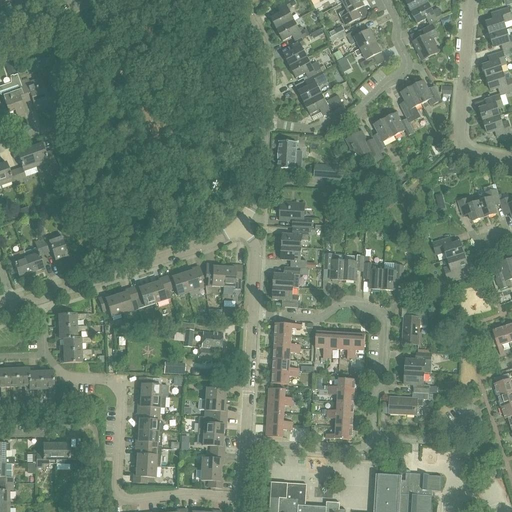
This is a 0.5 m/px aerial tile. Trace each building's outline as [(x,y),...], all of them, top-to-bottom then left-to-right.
[(360,0),(349,0),(343,3),(347,10),(339,14),(346,26),(362,18),(357,10),(364,6),(360,0)] [(408,0),(405,2),(411,14),(430,4),(427,0),(408,0)] [(277,30),(295,21),(289,9),(292,8),(289,2),(278,8),(281,13),(271,19),(277,30)] [(427,20),(430,25),(444,18),(438,8),(433,11),(430,4),(411,14),(418,25),(427,20)] [(375,16),(384,12),(381,6),(372,11),(375,16)] [(486,23),(490,36),(506,31),(504,23),(511,20),(511,16),(510,8),(492,14),(494,21),(486,23)] [(295,42),(296,42),(302,39),(307,37),(304,31),(301,33),(295,21),(277,30),(283,42),(293,37),(295,42)] [(413,43),(423,61),(439,53),(435,45),(436,45),(433,39),(438,36),(433,25),(422,31),(425,36),(413,43)] [(329,33),(332,37),(345,30),(343,26),(329,33)] [(361,50),(376,42),(370,30),(363,34),(360,28),(347,35),(352,45),(357,43),(361,50)] [(506,31),(490,36),(494,48),(502,45),(504,52),(511,49),(511,36),(508,37),(506,31)] [(290,67),(308,58),(302,47),(305,45),(302,39),(296,42),(295,42),(290,45),(293,51),(284,56),(290,67)] [(361,64),(364,69),(376,63),(373,57),(382,53),(376,42),(361,50),(355,52),(357,57),(363,54),(366,61),(361,64)] [(340,52),(334,54),(338,61),(343,59),(340,52)] [(483,66),(487,79),(503,74),(509,72),(506,64),(503,52),(488,57),(490,64),(483,66)] [(309,80),(322,73),(317,63),(312,66),(308,58),(290,67),(296,79),(306,74),(309,80)] [(4,63),(9,76),(16,73),(11,60),(10,60),(4,62),(4,63)] [(298,92),(305,104),(322,95),(319,88),(328,83),(322,73),(309,80),(305,81),(308,87),(298,92)] [(499,89),(501,95),(511,91),(511,81),(511,79),(506,81),(503,74),(487,79),(491,91),(499,89)] [(13,77),(13,76),(11,77),(11,84),(0,87),(0,92),(1,95),(2,94),(9,113),(15,111),(17,116),(25,113),(22,105),(26,103),(19,82),(17,76),(13,77)] [(19,82),(26,103),(32,101),(35,109),(43,107),(41,101),(48,99),(41,80),(30,84),(28,79),(19,82)] [(425,82),(413,88),(422,105),(429,101),(431,106),(442,101),(435,88),(429,91),(425,82)] [(452,88),(442,87),(441,95),(451,96),(452,88)] [(416,108),(422,105),(413,88),(402,94),(406,102),(399,105),(407,119),(409,123),(409,122),(420,117),(416,108)] [(347,92),(342,95),(347,103),(352,100),(347,92)] [(320,110),(323,116),(328,114),(342,106),(343,106),(338,96),(331,99),(326,102),(322,95),(305,104),(311,116),(320,110)] [(480,110),(484,122),(500,117),(498,109),(504,107),(502,102),(500,96),(485,100),(487,107),(480,110)] [(328,114),(330,118),(346,112),(342,106),(328,114)] [(386,120),(394,137),(405,131),(408,137),(415,134),(409,122),(409,123),(407,119),(402,122),(397,114),(386,120)] [(496,132),(498,138),(511,134),(508,122),(502,123),(500,117),(484,122),(488,134),(496,132)] [(380,152),(381,152),(386,149),(383,143),(394,137),(386,120),(374,126),(378,134),(372,137),(373,139),(380,152)] [(369,153),(374,164),(384,159),(381,152),(380,152),(373,139),(367,142),(362,132),(347,140),(357,159),(369,153)] [(278,151),(278,160),(278,169),(296,170),(296,159),(302,160),(302,152),(297,152),(297,143),(279,142),(279,151),(278,151)] [(42,143),(29,148),(36,167),(48,163),(50,168),(56,165),(51,150),(45,153),(42,143)] [(21,167),(16,169),(21,184),(27,181),(24,171),(36,167),(29,148),(16,152),(21,167)] [(6,162),(0,164),(0,185),(0,186),(12,182),(14,187),(21,184),(16,169),(10,171),(6,162)] [(328,175),(328,180),(342,181),(343,170),(329,169),(328,175)] [(486,199),(479,202),(485,218),(497,214),(495,206),(501,204),(500,201),(497,190),(484,194),(486,199)] [(442,194),(435,196),(437,203),(444,201),(442,194)] [(511,197),(500,201),(501,204),(505,216),(511,214),(511,197)] [(485,218),(479,202),(472,204),(471,198),(459,202),(463,216),(470,214),(472,222),(485,218)] [(292,228),(309,229),(312,229),(312,219),(304,218),(305,204),(281,203),(280,221),(292,221),(292,228)] [(0,218),(0,224),(11,221),(9,215),(0,218)] [(39,237),(45,235),(42,228),(37,230),(39,237)] [(283,248),(302,249),(302,241),(308,241),(309,229),(292,228),(292,235),(283,235),(283,248)] [(417,241),(424,239),(421,231),(415,233),(417,241)] [(41,240),(46,254),(52,252),(55,261),(68,256),(61,237),(60,233),(41,240)] [(445,253),(448,260),(464,254),(460,242),(453,245),(451,237),(435,242),(432,243),(436,256),(439,255),(445,253)] [(24,253),(31,273),(44,269),(39,256),(46,254),(41,240),(40,239),(34,242),(36,248),(24,253)] [(284,268),(301,269),(306,269),(307,262),(301,261),(302,249),(283,248),(282,261),(291,261),(290,268),(284,268)] [(15,269),(19,278),(31,273),(24,253),(23,251),(11,255),(4,257),(9,271),(15,269)] [(341,281),(344,281),(345,262),(338,262),(338,255),(332,255),(325,254),(324,270),(331,271),(331,280),(333,280),(333,282),(334,283),(339,284),(340,282),(341,281)] [(443,268),(447,282),(463,277),(461,269),(468,267),(464,254),(448,260),(450,266),(443,268)] [(357,272),(364,273),(365,264),(364,264),(365,257),(358,256),(357,263),(345,262),(344,281),(357,281),(357,272)] [(496,275),(501,290),(511,286),(511,284),(511,281),(511,280),(511,260),(510,261),(509,258),(501,260),(502,263),(500,264),(503,273),(496,275)] [(206,286),(223,287),(224,267),(213,267),(214,264),(207,264),(206,278),(206,286)] [(370,290),(383,291),(384,271),(371,270),(372,264),(365,264),(364,273),(364,280),(371,280),(370,290)] [(193,270),(182,274),(188,293),(198,290),(205,287),(202,280),(198,266),(192,268),(193,270)] [(233,291),(240,291),(241,288),(242,266),(235,266),(235,268),(224,267),(223,287),(233,288),(233,291)] [(383,291),(396,291),(397,282),(403,282),(404,266),(397,266),(397,272),(384,271),(383,291)] [(274,287),(293,288),(294,276),(300,276),(301,269),(284,268),(284,275),(275,274),(274,287)] [(164,277),(169,290),(169,291),(175,289),(178,296),(188,293),(182,274),(172,277),(171,275),(164,277)] [(159,281),(148,285),(154,304),(170,299),(167,291),(169,290),(164,277),(159,279),(159,281)] [(432,284),(434,290),(441,288),(439,282),(432,284)] [(138,309),(144,307),(154,304),(148,285),(138,288),(138,286),(131,288),(137,309),(138,309)] [(283,308),(298,308),(298,296),(293,296),(293,288),(274,287),(273,300),(283,300),(283,308)] [(115,296),(121,314),(132,311),(137,309),(131,288),(125,290),(126,292),(115,296)] [(108,309),(111,318),(121,314),(115,296),(105,299),(104,297),(99,298),(103,311),(108,309)] [(403,344),(418,345),(420,319),(429,319),(429,310),(412,309),(412,318),(404,318),(403,344)] [(221,311),(208,311),(209,320),(221,319),(221,311)] [(59,327),(77,327),(77,320),(89,320),(89,314),(76,315),(76,314),(58,315),(59,322),(55,323),(55,328),(59,328),(59,327)] [(182,347),(192,348),(194,331),(194,324),(180,323),(180,330),(184,330),(182,347)] [(276,324),(275,336),(292,337),(292,329),(302,330),(302,325),(276,324)] [(55,339),(63,339),(77,339),(77,332),(87,332),(87,326),(77,327),(59,327),(59,328),(59,335),(55,335),(55,339)] [(493,331),(501,356),(505,354),(502,346),(510,343),(504,327),(493,331)] [(197,359),(211,360),(212,349),(221,350),(223,334),(203,332),(201,348),(199,348),(197,359)] [(328,359),(330,333),(317,332),(316,349),(324,350),(324,359),(321,359),(321,363),(327,363),(328,359)] [(333,350),(340,351),(342,334),(330,333),(328,359),(332,359),(333,350)] [(342,334),(340,351),(348,351),(348,361),(352,361),(354,334),(342,334)] [(366,335),(354,334),(352,361),(356,361),(357,351),(365,352),(366,335)] [(275,336),(275,348),(301,349),(301,345),(291,345),(292,337),(275,336)] [(59,351),(63,351),(81,351),(81,344),(91,343),(91,338),(81,339),(77,339),(63,339),(63,347),(59,347),(59,351)] [(450,352),(457,349),(455,344),(448,346),(450,352)] [(275,348),(274,360),(291,361),(291,353),(300,354),(301,349),(275,348)] [(60,359),(60,364),(82,363),(82,356),(92,355),(92,350),(81,351),(63,351),(63,359),(60,359)] [(406,360),(405,373),(425,374),(425,373),(431,374),(432,361),(432,354),(416,353),(415,360),(406,360)] [(274,360),(273,372),(299,373),(299,369),(290,369),(291,361),(274,360)] [(30,397),(30,390),(29,390),(28,368),(21,369),(21,365),(16,365),(16,369),(17,387),(24,387),(25,397),(30,397)] [(18,398),(17,387),(16,369),(9,369),(9,366),(4,366),(4,369),(5,388),(12,387),(13,398),(17,398),(18,398)] [(36,390),(37,400),(42,400),(41,390),(40,372),(33,372),(33,368),(28,368),(29,390),(30,390),(36,390)] [(41,390),(48,390),(49,400),(54,400),(54,390),(53,390),(53,371),(45,372),(45,368),(40,368),(40,372),(41,390)] [(273,384),(289,385),(290,377),(299,377),(299,373),(273,372),(273,384)] [(413,393),(433,394),(434,388),(430,387),(430,386),(424,386),(425,374),(405,373),(404,385),(414,386),(413,393)] [(509,374),(494,379),(496,384),(510,379),(509,374)] [(140,384),(139,396),(165,398),(165,397),(167,397),(168,388),(166,387),(160,386),(161,379),(138,377),(138,384),(140,384)] [(329,391),(355,393),(356,380),(340,379),(339,387),(330,387),(329,391)] [(494,384),(498,396),(511,391),(511,384),(510,379),(496,384),(494,384)] [(205,400),(225,401),(225,390),(227,390),(228,383),(214,383),(214,389),(205,388),(205,400)] [(269,389),(269,401),(295,403),(295,399),(286,398),(286,390),(269,389)] [(338,404),(355,405),(355,393),(329,391),(327,391),(322,390),(320,390),(320,394),(329,395),(338,396),(338,404)] [(511,391),(498,396),(502,407),(511,404),(511,391)] [(433,394),(413,393),(412,399),(391,398),(390,414),(417,415),(417,406),(423,407),(423,400),(433,401),(433,394)] [(137,406),(136,413),(158,414),(158,408),(164,409),(165,398),(139,396),(139,406),(137,406)] [(212,418),(226,419),(226,412),(224,412),(225,401),(205,400),(199,400),(198,409),(199,410),(212,411),(212,418)] [(269,401),(268,413),(285,414),(285,406),(294,407),(295,403),(269,401)] [(328,415),(354,416),(355,405),(338,404),(337,411),(328,411),(328,415)] [(505,419),(508,418),(511,416),(511,404),(502,407),(505,419)] [(137,431),(162,432),(163,423),(161,421),(158,421),(158,414),(136,413),(136,419),(138,420),(137,431)] [(268,413),(267,425),(293,427),(293,423),(284,422),(285,414),(268,413)] [(336,427),(353,428),(354,416),(328,415),(327,419),(337,420),(336,427)] [(203,435),(223,436),(223,425),(225,425),(226,419),(212,418),(211,424),(204,424),(203,435)] [(266,437),(283,439),(283,430),(293,431),(293,427),(267,425),(266,437)] [(326,439),(352,440),(353,428),(336,427),(336,435),(326,435),(326,439)] [(134,448),(161,450),(162,432),(137,431),(137,441),(135,441),(134,448)] [(210,453),(223,454),(224,447),(222,447),(223,436),(203,435),(202,446),(210,446),(210,453)] [(0,463),(5,464),(5,465),(14,465),(15,458),(5,458),(5,451),(8,451),(8,444),(0,443),(0,463)] [(36,463),(36,469),(43,469),(43,464),(56,464),(56,443),(42,443),(42,453),(36,454),(36,455),(36,463)] [(70,443),(56,443),(56,464),(69,464),(69,469),(76,468),(76,454),(69,454),(70,443)] [(136,466),(156,467),(160,467),(161,450),(134,448),(134,454),(136,454),(136,466)] [(201,470),(221,472),(221,460),(223,460),(223,454),(210,453),(209,459),(202,459),(201,470)] [(5,478),(5,465),(5,464),(0,463),(0,483),(14,484),(14,478),(5,478)] [(133,483),(147,484),(147,478),(155,478),(156,467),(136,466),(135,477),(133,477),(133,483)] [(208,488),(221,488),(222,482),(220,482),(221,472),(201,470),(200,481),(208,481),(208,488)] [(402,477),(377,475),(374,511),(432,511),(433,497),(433,492),(442,492),(443,478),(424,476),(410,475),(411,471),(407,471),(406,481),(402,481),(402,477)] [(0,504),(9,504),(9,491),(14,491),(14,484),(0,483),(0,504)] [(346,511),(339,510),(339,503),(326,502),(326,507),(305,505),(306,485),(270,483),(269,511),(346,511)]
